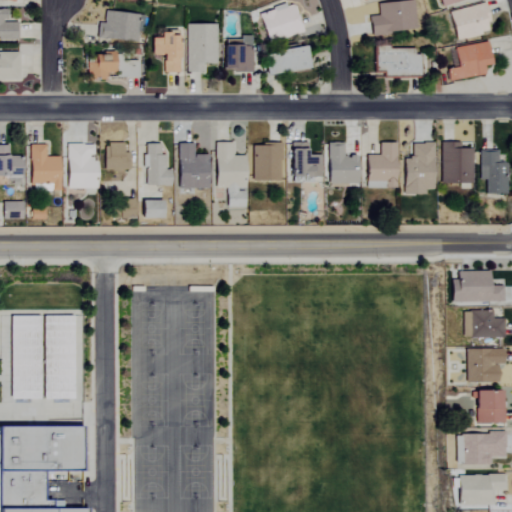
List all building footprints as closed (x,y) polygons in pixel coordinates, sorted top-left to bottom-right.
[(415,30),(411,0),(375,5),(376,16),(368,17),(370,35),(415,30)] [(486,33),(482,19),(487,18),(483,3),(447,12),(454,41),(486,33)] [(265,44),(299,34),(291,4),(257,14),(265,44)] [(0,9),(0,37),(14,38),(13,22),(4,22),(3,10),(0,9)] [(96,22),(95,40),(135,42),(136,33),(141,33),(142,15),(103,12),(103,23),(96,22)] [(201,73),(201,64),(213,64),(214,25),(185,24),(184,73),(201,73)] [(149,38),(149,56),(160,55),(161,74),(177,74),(176,32),(156,32),(156,38),(149,38)] [(250,73),(249,38),(220,39),(221,70),(240,69),(240,73),(250,73)] [(489,65),(485,42),(453,47),(456,67),(444,69),(446,81),(482,76),(481,66),(489,65)] [(306,70),(303,48),(260,54),(262,75),(306,70)] [(418,78),(418,50),(372,50),(372,73),(386,72),(386,78),(418,78)] [(0,80),(16,81),(17,53),(0,52),(0,80)] [(136,78),(136,61),(120,61),(120,53),(98,53),(98,62),(84,62),(84,78),(105,78),(105,73),(115,73),(115,78),(136,78)] [(356,156),(342,156),(341,142),(325,142),(326,184),(356,183),(356,156)] [(243,156),(230,156),(230,143),(213,143),(213,188),(224,188),(224,208),(243,208),(243,156)] [(393,189),(394,143),(377,143),(377,156),(364,155),(363,188),(393,189)] [(438,184),(470,185),(471,150),(458,150),(458,143),(439,143),(438,184)] [(102,171),(128,170),(127,153),(121,153),(121,144),(101,144),(102,171)] [(191,144),(175,145),(176,190),(206,189),(205,155),(191,155),(191,144)] [(251,144),(249,181),(278,182),(279,145),(251,144)] [(288,144),(289,180),(320,180),(319,155),(306,155),(306,144),(288,144)] [(432,189),(431,144),(409,144),(410,159),(400,159),(401,196),(424,195),(423,190),(432,189)] [(57,157),(43,157),(43,145),(27,145),(27,184),(50,184),(50,191),(58,191),(57,157)] [(91,145),(64,145),(64,189),(94,189),(94,159),(91,159),(91,145)] [(168,187),(168,170),(163,170),(163,155),(158,155),(158,146),(141,145),(141,186),(168,187)] [(0,177),(19,178),(20,156),(12,156),(12,146),(0,146),(0,177)] [(477,182),(483,182),(482,195),(504,195),(505,162),(496,162),(496,152),(477,152),(477,182)] [(160,219),(159,201),(139,202),(139,219),(160,219)] [(20,203),(0,202),(0,219),(20,220),(20,203)] [(42,220),(42,209),(28,209),(28,220),(42,220)] [(449,303),(501,303),(501,286),(488,286),(488,272),(456,272),(456,280),(449,280),(449,303)] [(501,338),(501,319),(489,319),(489,312),(461,312),(462,339),(501,338)] [(7,317),(37,317),(37,399),(8,400),(7,317)] [(40,317),(70,317),(71,399),(41,399),(40,317)] [(463,350),(464,384),(496,384),(495,365),(501,365),(501,349),(463,350)] [(471,424),(500,424),(500,392),(472,392),(471,424)] [(0,511),(0,427),(79,427),(79,472),(40,472),(40,502),(48,502),(48,510),(84,510),(84,511),(0,511)] [(487,465),(487,458),(504,457),(503,433),(460,434),(460,444),(454,444),(454,466),(487,465)] [(504,491),(504,476),(456,476),(456,506),(492,506),(491,492),(504,491)]
